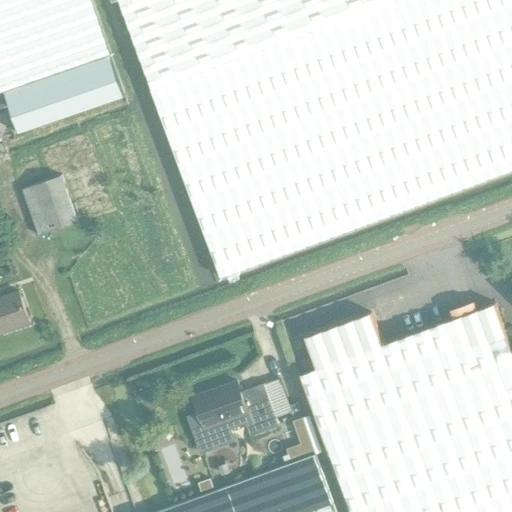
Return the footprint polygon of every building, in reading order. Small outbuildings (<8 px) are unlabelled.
[(0,0),(0,92),(5,91),(20,132),(126,95),(109,48),(92,0),(0,0)] [(511,0),(122,0),(155,87),(153,87),(222,276),(511,169),(511,0)] [(51,179),(24,189),(40,235),(79,221),(63,175),(51,179)] [(19,291),(0,297),(0,333),(30,322),(19,291)] [(331,454),(332,453),(511,386),(511,346),(496,303),(384,344),(372,312),(307,336),(318,368),(302,373),(331,454)] [(251,435),(280,425),(265,383),(241,392),(237,381),(194,396),(212,443),(234,435),(232,428),(247,423),(251,435)] [(353,511),(511,511),(511,386),(332,453),(353,511)] [(294,420),(302,442),(288,448),(291,457),(306,452),(315,449),(316,453),(323,451),(310,414),(304,416),(294,420)] [(155,511),(337,511),(316,454),(155,511)]
